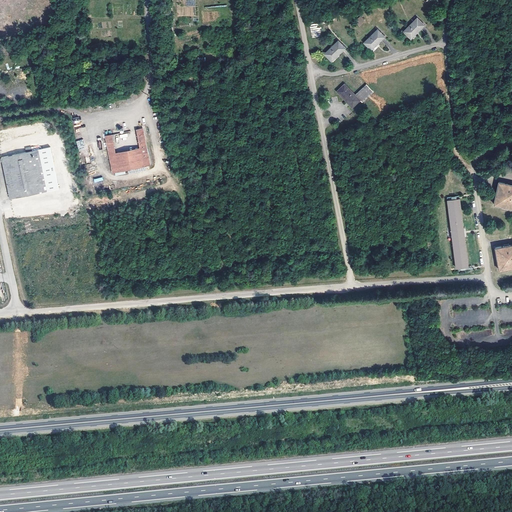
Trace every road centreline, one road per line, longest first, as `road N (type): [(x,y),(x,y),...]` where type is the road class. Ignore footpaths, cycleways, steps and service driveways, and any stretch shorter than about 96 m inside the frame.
road 1 (motorway): [(0,510),(511,460)]
road 2 (motorway): [(511,445),(0,495)]
road 3 (secondary): [(511,383),(0,430)]
road 4 (unclassified): [(18,311),(352,285)]
road 5 (unclassified): [(297,0),(352,285)]
road 6 (unclassified): [(352,285),(488,277)]
